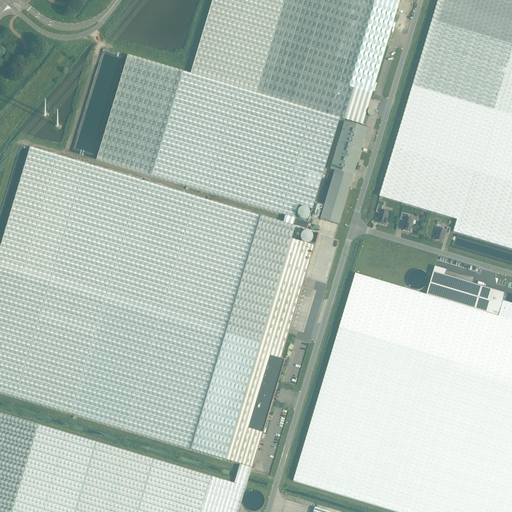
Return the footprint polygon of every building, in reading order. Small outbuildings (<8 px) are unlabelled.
[(400,0),(212,0),(190,75),(128,56),(96,160),(285,216),(294,219),(299,206),(312,210),(339,119),(363,125),(400,0)] [(511,0),(438,0),(380,197),(457,220),(454,233),(511,249),(511,0)] [(334,171),(320,220),(339,225),(368,129),(344,122),(330,170),(334,171)] [(30,148),(0,247),(0,393),(239,465),(251,468),(252,469),(255,460),(274,397),(276,398),(278,392),(276,391),(285,360),(281,359),(282,355),(289,329),(302,286),(314,247),(291,240),(295,227),(292,226),(283,224),(30,148)] [(378,223),(386,225),(389,213),(382,210),(383,207),(378,205),(376,212),(381,214),(378,223)] [(402,214),(400,220),(405,221),(402,230),(410,233),(414,220),(408,219),(409,215),(403,213),(402,214)] [(283,224),(292,226),(294,219),(285,216),(283,224)] [(435,240),(443,242),(446,234),(449,235),(451,229),(448,228),(447,231),(439,229),(435,240)] [(435,267),(427,296),(511,320),(511,304),(503,302),(505,294),(446,276),(447,271),(435,267)] [(511,511),(511,320),(427,296),(356,274),(294,482),(396,511),(511,511)] [(0,511),(200,511),(211,477),(96,443),(0,413),(0,511)] [(211,477),(200,511),(238,511),(246,488),(247,484),(247,482),(249,476),(250,474),(251,468),(239,465),(238,470),(237,473),(235,478),(235,480),(234,484),(211,477)]
